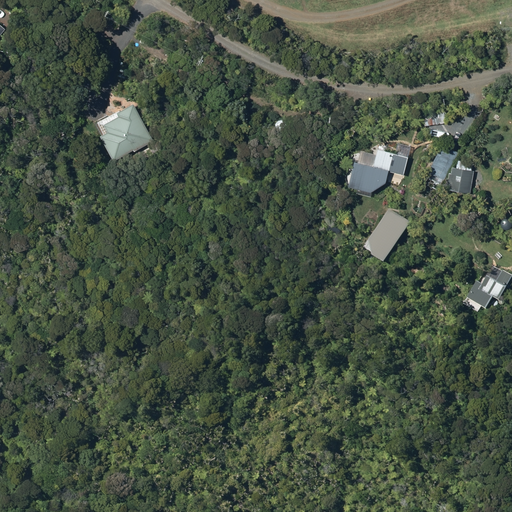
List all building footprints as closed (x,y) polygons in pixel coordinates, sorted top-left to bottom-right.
[(134,103),(97,119),(114,156),(151,140),(134,103)] [(446,108),(423,110),(424,125),(447,123),(446,108)] [(459,151),(443,142),(426,173),(442,182),(459,151)] [(356,159),(350,183),(373,189),(387,180),(390,169),(404,173),(409,153),(379,146),(377,153),(361,149),(359,160),(356,159)] [(475,168),(453,165),(449,192),(471,196),(475,168)] [(414,220),(392,207),(367,246),(389,260),(414,220)] [(480,280),(470,297),(495,311),(511,280),(511,274),(495,264),(485,282),(480,280)]
